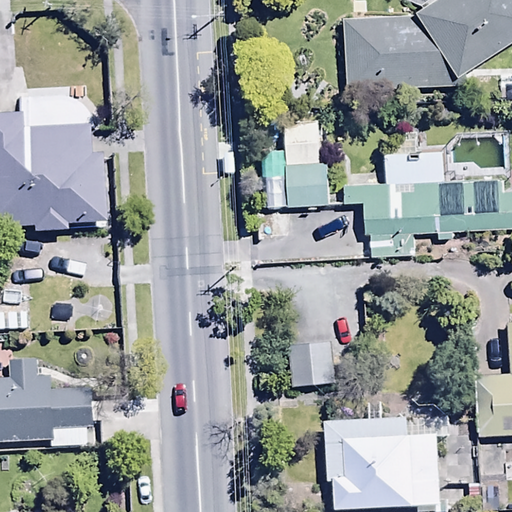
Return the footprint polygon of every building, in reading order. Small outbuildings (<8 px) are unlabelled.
[(511,54),(511,0),(451,0),(421,19),(346,23),(347,97),(467,92),(467,84),(511,54)] [(77,105),(64,102),(17,103),(17,124),(0,124),(0,236),(40,236),(40,240),(71,239),(71,231),(110,230),(107,163),(95,164),(94,129),(88,115),(77,105)] [(320,129),(288,131),(290,214),(328,213),(327,169),(321,169),(320,129)] [(414,240),(439,239),(439,246),(456,246),(456,236),(511,235),(511,184),(443,183),(443,154),(386,156),(388,190),(346,192),(345,211),(364,210),(365,243),(369,243),(370,262),(414,261),(414,240)] [(285,158),(264,158),(265,214),(286,214),(285,158)] [(511,331),(510,332),(511,384),(479,385),(481,443),(511,441),(511,331)] [(330,347),(290,351),(295,395),(334,391),(330,347)] [(13,384),(0,384),(0,450),(50,448),(51,453),(95,451),(92,393),(53,395),(52,384),(39,384),(39,367),(12,368),(13,384)] [(409,424),(326,429),(329,489),(334,489),(335,511),(439,511),(436,443),(410,444),(409,424)] [(511,445),(478,447),(480,484),(511,482),(511,445)]
